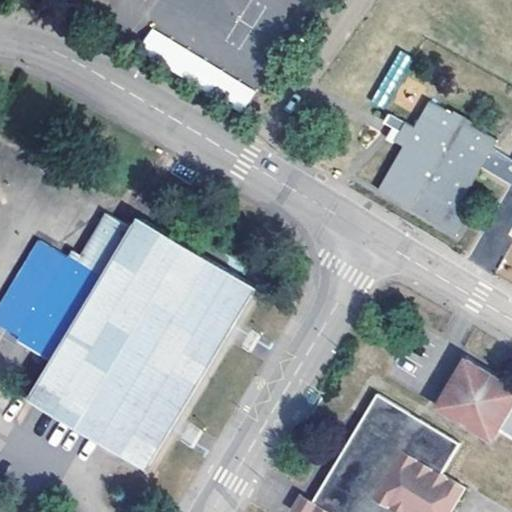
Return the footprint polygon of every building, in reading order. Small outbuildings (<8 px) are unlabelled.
[(243,111),(255,90),(151,28),(138,50),(243,111)] [(485,164),(495,146),(498,140),(431,99),(415,126),(406,121),(395,140),(404,145),(379,189),(458,235),(469,216),(458,210),(485,164)] [(511,156),(495,146),(485,164),(511,180),(511,156)] [(60,366),(38,403),(148,469),(257,291),(149,224),(142,236),(114,218),(90,258),(82,254),(24,344),(60,366)] [(511,424),(511,374),(472,350),(443,396),(497,429),(504,420),(511,424)] [(332,511),(406,511),(409,508),(415,511),(448,511),(469,478),(446,465),(465,433),(425,409),(419,417),(409,411),(414,402),(383,384),(316,495),(335,506),(332,511)] [(419,417),(425,409),(414,402),(409,411),(419,417)] [(332,511),(335,506),(316,495),(303,487),(296,500),(315,511),(332,511)]
